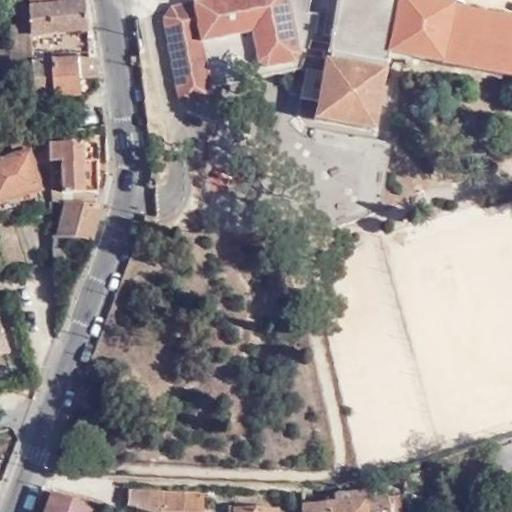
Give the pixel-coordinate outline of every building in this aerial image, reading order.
[(196,0),(172,5),(164,16),(180,97),(188,103),(207,99),(211,92),(210,85),(202,39),(253,30),(259,61),(266,66),(295,60),(299,54),(305,55),(311,56),(319,14),(308,13),(309,0),(196,0)] [(329,57),(318,115),(377,126),(390,61),(390,60),(392,51),(401,0),(325,0),(317,46),(333,50),(332,57),(329,57)] [(438,0),(401,0),(392,51),(511,72),(511,16),(454,5),(453,2),(438,0)] [(29,7),(30,21),(32,36),(88,32),(85,3),(63,4),(29,7)] [(30,63),(30,21),(29,7),(22,4),(15,4),(16,26),(11,27),(12,63),(30,63)] [(253,30),(202,39),(210,85),(301,67),(305,55),(299,54),(295,60),(266,66),(259,61),(253,30)] [(54,95),(53,59),(34,59),(34,93),(33,96),(54,95)] [(87,59),(53,59),(54,95),(82,95),(80,78),(98,78),(98,59),(87,59)] [(0,199),(39,189),(25,142),(13,147),(15,155),(0,158),(0,199)] [(49,161),(51,162),(62,162),(62,195),(100,193),(100,162),(82,163),(81,143),(49,143),(49,161)] [(81,205),(64,203),(58,236),(93,240),(102,206),(81,205)] [(0,321),(0,357),(8,356),(0,321)] [(402,485),(424,477),(422,467),(400,475),(402,485)] [(387,484),(363,487),(365,496),(388,493),(387,484)] [(301,511),(401,511),(398,492),(388,493),(365,496),(363,487),(333,492),(334,501),(301,506),(301,511)] [(131,491),(130,509),(164,509),(165,506),(200,507),(200,492),(131,491)] [(55,494),(47,511),(92,511),(94,508),(55,494)]
